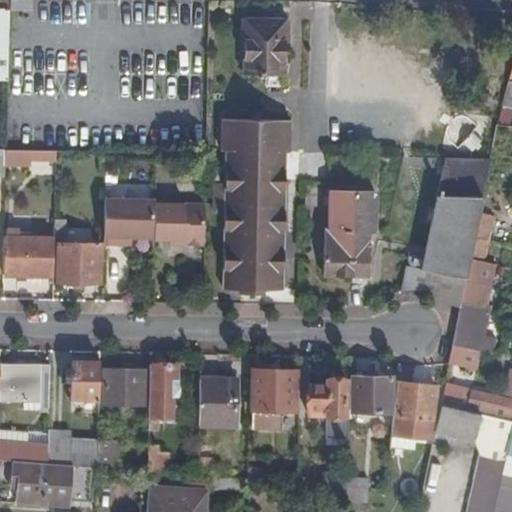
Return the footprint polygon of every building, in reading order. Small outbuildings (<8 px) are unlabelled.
[(0,82),(10,82),(11,12),(11,1),(0,1),(0,82)] [(34,13),(34,1),(11,1),(11,12),(34,13)] [(291,22),(244,21),(244,44),(246,44),(246,77),(287,78),(287,45),(290,45),(291,22)] [(294,123),(224,122),(223,153),(228,153),(228,169),(217,169),(216,214),(226,214),(225,291),(243,292),(243,296),(266,297),(266,292),(285,292),(288,154),(293,154),(294,123)] [(0,179),(8,179),(8,152),(0,151),(0,179)] [(34,162),(34,153),(8,152),(8,168),(34,168),(34,162)] [(59,153),(34,153),(34,162),(59,162),(59,153)] [(482,215),(492,162),(448,160),(425,272),(409,268),(404,293),(405,293),(416,291),(425,292),(435,296),(445,304),(462,310),(463,307),(468,283),(472,261),(477,240),(482,215)] [(378,196),(333,195),(332,232),(327,232),(326,278),(372,279),(373,250),(371,250),(371,234),(377,234),(378,196)] [(155,202),(107,201),(106,247),(123,247),(123,240),(134,240),(154,241),(155,205),(155,202)] [(206,207),(155,205),(154,241),(154,242),(172,242),(184,243),(189,247),(201,247),(206,243),(206,207)] [(499,218),(482,215),(477,240),(494,244),(499,218)] [(68,224),(57,223),(57,241),(57,242),(68,242),(68,224)] [(10,231),(10,240),(22,240),(23,232),(10,231)] [(10,240),(7,240),(6,278),(55,278),(56,241),(22,240),(10,240)] [(494,244),(477,240),(472,261),(490,266),(494,244)] [(103,285),(104,247),(60,247),(59,284),(103,285)] [(493,289),(497,268),(490,266),(472,261),(468,283),(488,288),(493,289)] [(482,312),(488,288),(468,283),(463,307),(482,312)] [(485,338),(489,314),(482,312),(463,307),(462,310),(455,346),(482,352),(482,353),(491,355),(495,356),(498,341),(485,338)] [(482,352),(455,346),(452,361),(452,366),(478,373),(482,353),(482,352)] [(102,402),(103,364),(74,364),(73,401),(74,401),(74,406),(84,407),(84,401),(102,402)] [(179,369),(152,368),(151,433),(159,433),(160,420),(173,420),(174,398),(179,398),(180,383),(179,383),(179,369)] [(26,410),(51,410),(52,370),(2,370),(2,395),(1,404),(26,403),(26,410)] [(123,372),(107,372),(106,406),(147,407),(147,373),(130,372),(123,372)] [(299,373),(255,372),(254,428),(283,429),(283,413),(298,413),(299,373)] [(396,378),(355,379),(354,413),(395,413),(396,378)] [(226,382),(201,381),(200,426),(238,427),(239,382),(226,382)] [(348,381),(329,381),(329,387),(311,387),(311,411),(329,411),(329,418),(329,440),(351,440),(351,418),(346,418),(348,381)] [(511,424),(511,381),(511,382),(507,402),(447,387),(443,406),(511,424)] [(440,389),(399,384),(392,449),(417,452),(418,439),(432,441),(440,389)] [(511,511),(511,424),(443,406),(438,432),(477,442),(483,457),(470,511),(511,511)] [(50,448),(51,437),(0,434),(1,444),(50,448)] [(72,456),(73,441),(73,440),(66,435),(51,435),(51,437),(50,448),(50,466),(75,468),(76,456),(72,456)] [(100,470),(101,444),(73,441),(72,456),(76,456),(75,468),(100,470)] [(100,470),(120,472),(121,443),(101,443),(101,444),(100,470)] [(0,463),(8,463),(50,466),(50,448),(1,444),(0,463)] [(217,447),(201,447),(201,477),(216,478),(217,447)] [(150,474),(171,476),(171,459),(150,458),(150,474)] [(73,508),(75,468),(50,466),(8,463),(6,489),(19,490),(18,503),(73,508)] [(325,501),(349,501),(350,481),(350,476),(326,475),(325,501)] [(369,482),(350,481),(349,501),(349,503),(368,504),(369,482)] [(206,511),(208,494),(155,490),(152,511),(206,511)]
